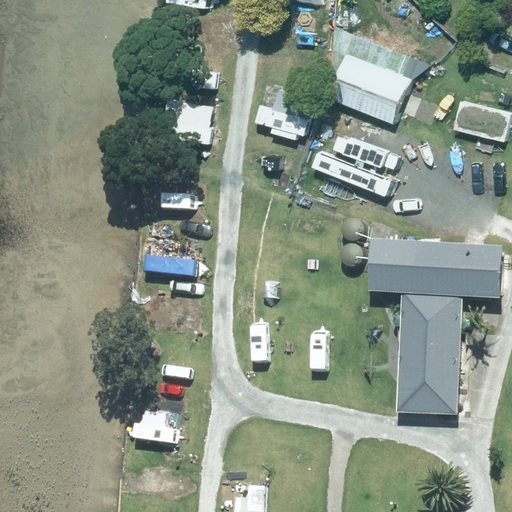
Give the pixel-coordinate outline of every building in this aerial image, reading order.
[(183,0),(183,7),(213,10),(214,0),(183,0)] [(335,0),(291,0),(291,8),(335,11),(335,0)] [(508,30),(491,23),(482,48),(499,55),(508,30)] [(511,33),(511,34),(501,63),(511,66),(511,33)] [(421,77),(356,51),(338,96),(403,122),(421,77)] [(278,67),(288,66),(288,70),(294,70),(294,77),(326,77),(326,66),(326,52),(278,52),(278,67)] [(320,103),(282,95),(275,128),(313,137),(320,103)] [(174,100),(169,135),(215,141),(217,105),(174,100)] [(261,151),(257,167),(299,179),(303,163),(261,151)] [(194,216),(195,184),(162,183),(161,214),(194,216)] [(301,202),(297,234),(336,239),(340,207),(301,202)] [(375,216),(345,216),(344,264),(374,265),(375,216)] [(145,272),(152,273),(191,276),(193,263),(200,263),(201,244),(154,241),(153,258),(147,258),(145,272)] [(381,241),(378,294),(509,300),(511,248),(381,241)] [(196,315),(200,315),(201,298),(153,296),(152,313),(196,315)] [(470,301),(406,299),(403,416),(466,417),(470,301)] [(196,315),(152,313),(152,328),(196,330),(196,315)] [(186,369),(149,364),(146,381),(184,386),(186,369)] [(185,417),(156,414),(155,427),(141,425),(139,443),(197,448),(199,432),(183,431),(185,417)] [(270,511),(272,487),(235,485),(233,511),(270,511)]
